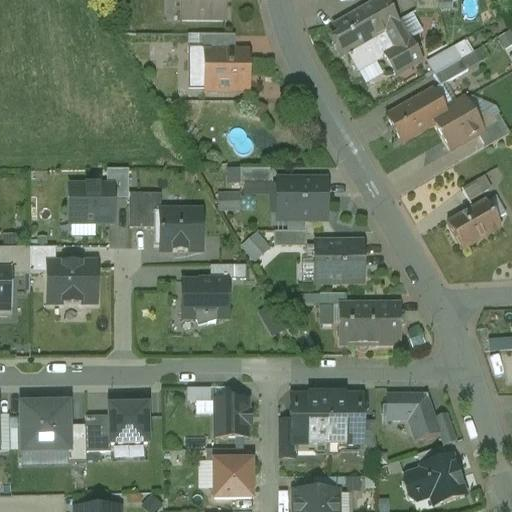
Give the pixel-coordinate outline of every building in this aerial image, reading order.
[(224,0),(179,0),(180,22),(224,22),(224,0)] [(437,0),(414,0),(415,14),(438,13),(437,0)] [(409,42),(386,3),(377,8),(375,3),(333,27),(340,40),(332,44),(341,60),(349,55),(363,47),(364,48),(371,44),(370,43),(374,41),(374,40),(384,34),(394,51),(383,56),(395,77),(422,62),(410,41),(409,42)] [(234,37),(198,38),(198,48),(202,52),(209,52),(209,51),(234,51),(234,37)] [(234,51),(209,51),(209,52),(210,70),(206,74),(206,91),(208,93),(218,93),(220,95),(228,95),(230,93),(246,93),(246,79),(248,77),(248,72),(246,70),(246,55),(234,55),(234,51)] [(453,51),(428,65),(435,76),(459,62),(453,51)] [(202,52),(194,59),(194,74),(206,74),(210,70),(209,52),(202,52)] [(435,76),(433,77),(439,88),(440,89),(444,86),(467,73),(461,61),(435,76)] [(432,91),(385,118),(402,146),(436,127),(449,120),(445,114),(457,107),(444,86),(440,89),(439,88),(432,92),(432,91)] [(449,120),(436,127),(450,152),(477,136),(495,125),(492,120),(489,114),(475,121),(464,102),(457,107),(445,114),(449,120)] [(509,136),(498,116),(492,120),(495,125),(477,136),(485,150),(509,136)] [(271,172),(239,172),(239,187),(272,187),(271,172)] [(483,178),(461,191),(468,203),(491,190),(483,178)] [(325,183),(277,183),(277,217),(300,216),(300,223),(325,223),(325,183)] [(69,188),(70,233),(115,232),(114,187),(69,188)] [(219,212),(242,212),(243,194),(220,194),(219,212)] [(485,203),(447,225),(447,224),(446,225),(462,253),(463,252),(501,230),(496,221),(505,216),(495,198),(486,204),(485,203)] [(208,209),(158,209),(158,247),(171,247),(171,252),(195,252),(195,246),(208,246),(208,209)] [(243,247),(256,262),(272,248),(258,233),(243,247)] [(305,234),(273,234),(274,249),(306,249),(305,234)] [(362,246),(314,246),(314,285),(363,285),(362,246)] [(3,251),(3,271),(12,271),(12,277),(29,278),(29,276),(48,276),(48,267),(56,267),(56,250),(3,251)] [(56,267),(48,267),(48,276),(48,307),(96,307),(95,266),(56,267)] [(3,271),(0,270),(0,319),(12,319),(12,277),(12,271),(3,271)] [(230,278),(175,279),(176,322),(191,322),(195,332),(212,324),(230,324),(230,278)] [(346,297),(319,297),(318,309),(338,309),(338,308),(344,308),(346,308),(346,297)] [(346,308),(344,308),(338,308),(338,309),(338,347),(400,347),(399,308),(346,308)] [(210,391),(190,391),(190,405),(210,405),(210,391)] [(326,398),(292,399),(292,425),(292,449),(294,449),(327,448),(326,398)] [(360,398),(326,398),(327,448),(359,448),(361,448),(360,424),(360,398)] [(426,398),(386,398),(386,424),(407,424),(414,445),(439,436),(426,398)] [(247,403),(214,403),(215,440),(247,440),(247,429),(250,429),(250,414),(247,414),(247,403)] [(69,404),(22,405),(23,454),(70,453),(69,404)] [(147,405),(106,406),(107,447),(148,446),(147,405)] [(374,424),(360,424),(361,448),(359,448),(359,460),(374,460),(374,424)] [(292,425),(278,425),(278,461),(294,461),(294,449),(292,449),(292,425)] [(415,459),(420,470),(447,462),(443,449),(415,459)] [(237,453),(205,453),(205,464),(213,464),(214,464),(237,464),(237,453)] [(421,474),(405,479),(402,486),(408,502),(414,505),(430,499),(433,508),(464,498),(451,460),(447,462),(420,470),(421,474)] [(214,464),(213,464),(214,501),(251,501),(251,464),(237,464),(214,464)] [(338,511),(338,493),(293,493),(292,511),(338,511)]
